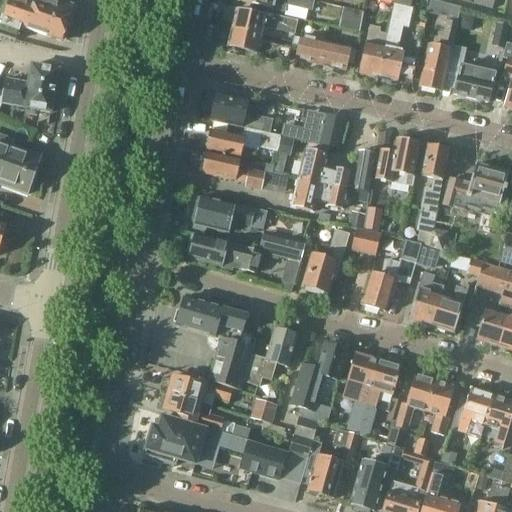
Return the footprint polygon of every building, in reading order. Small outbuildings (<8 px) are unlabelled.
[(51,0),(0,0),(0,36),(16,42),(20,28),(62,43),(74,8),(51,0)] [(312,1),(307,0),(306,0),(238,0),(238,3),(273,11),(283,13),(285,5),(305,10),(310,11),(312,1)] [(495,0),(485,0),(483,7),(493,10),(495,0)] [(385,49),(379,79),(397,83),(398,78),(413,81),(417,61),(403,58),(404,52),(398,51),(402,27),(408,28),(412,10),(394,6),(390,26),(388,37),(385,49)] [(347,11),(343,28),(359,31),(362,14),(347,11)] [(236,12),(232,31),(263,38),(265,29),(295,35),(298,24),(267,17),(266,19),(236,12)] [(473,17),(461,15),(459,22),(471,25),(473,17)] [(442,48),(430,46),(420,88),(443,93),(447,75),(453,48),(458,23),(448,21),(442,48)] [(361,76),(379,79),(385,49),(388,37),(379,36),(380,30),(371,28),(361,76)] [(291,54),(293,48),(286,46),(286,49),(262,44),(263,38),(232,31),(228,49),(259,55),(258,58),(273,61),(274,59),(289,62),(291,54)] [(298,63),(322,68),(326,44),(301,39),(301,42),(294,40),(294,42),(293,45),(293,48),(291,54),(299,55),(298,63)] [(326,44),(322,68),(346,73),(347,65),(354,66),(356,52),(350,51),(350,49),(326,44)] [(511,85),(506,109),(511,111),(511,45),(508,45),(504,60),(508,61),(503,79),(511,81),(511,85)] [(453,48),(447,75),(460,77),(462,68),(466,51),(453,48)] [(4,93),(2,105),(51,114),(59,71),(32,66),(29,85),(6,80),(4,93)] [(496,76),(462,68),(460,77),(455,96),(489,104),(496,76)] [(211,123),(261,133),(269,135),(272,123),(267,121),(245,117),(248,102),(236,99),(235,103),(217,99),(211,123)] [(345,121),(326,117),(322,138),(302,134),(300,143),(339,152),(345,121)] [(212,132),(207,154),(240,160),(242,148),(258,151),(259,148),(278,153),(281,139),(261,135),(260,137),(244,134),(243,139),(212,132)] [(281,138),(281,139),(278,153),(277,154),(290,157),(293,142),(281,138)] [(397,141),(394,155),(381,152),(376,180),(413,187),(421,146),(397,141)] [(0,186),(27,196),(41,158),(15,148),(13,148),(0,142),(0,186)] [(416,233),(420,233),(432,236),(442,182),(442,181),(447,152),(428,148),(422,178),(433,180),(431,191),(425,190),(421,209),(416,233)] [(307,152),(300,180),(347,191),(351,175),(336,171),(335,172),(333,171),(324,168),(327,157),(307,152)] [(360,153),(358,164),(354,185),(358,186),(357,193),(369,195),(375,156),(360,153)] [(240,160),(207,154),(203,175),(246,184),(246,188),(262,191),(265,175),(249,172),(248,174),(237,172),(240,160)] [(284,163),(276,161),(274,172),(282,174),(284,163)] [(466,209),(479,213),(480,210),(497,215),(508,175),(475,167),(470,188),(461,186),(462,184),(450,181),(443,206),(465,212),(466,209)] [(347,191),(300,180),(294,208),(313,213),(316,202),(327,205),(327,207),(343,210),(345,200),(347,195),(347,192),(347,191)] [(367,205),(369,195),(357,193),(347,191),(347,192),(347,195),(345,200),(367,205)] [(263,231),(267,214),(222,204),(220,205),(202,201),(199,211),(196,210),(193,222),(197,223),(196,226),(229,233),(231,223),(263,231)] [(368,210),(364,231),(378,233),(381,212),(368,210)] [(319,215),(318,222),(329,225),(330,217),(319,215)] [(352,215),(349,228),(361,231),(364,218),(352,215)] [(356,231),(351,252),(376,257),(380,236),(356,231)] [(336,249),(332,262),(312,256),(303,288),(306,289),(305,292),(315,295),(316,292),(328,295),(332,279),(336,280),(349,236),(336,232),(332,248),(336,249)] [(264,233),(259,253),(260,253),(300,263),(305,243),(264,233)] [(511,237),(508,236),(501,264),(511,266),(511,237)] [(190,244),(187,255),(190,256),(189,259),(221,267),(221,269),(232,272),(233,269),(255,274),(260,253),(259,253),(227,245),(195,237),(193,245),(190,244)] [(400,262),(415,267),(420,249),(417,248),(405,244),(400,262)] [(287,261),(286,267),(298,270),(300,264),(287,261)] [(390,298),(394,299),(398,283),(395,282),(400,265),(388,262),(383,279),(372,276),(363,307),(386,314),(390,298)] [(467,276),(479,279),(483,266),(471,262),(467,276)] [(476,342),(498,348),(511,303),(511,274),(483,266),(479,279),(476,288),(503,297),(501,304),(497,314),(486,311),(476,342)] [(432,328),(441,298),(444,289),(433,286),(435,278),(424,275),(410,322),(432,328)] [(282,282),(282,291),(292,294),(294,286),(282,282)] [(441,298),(432,328),(454,335),(468,289),(464,287),(463,291),(457,289),(453,301),(441,298)] [(209,383),(233,390),(241,392),(257,340),(241,336),(247,317),(184,299),(176,328),(221,340),(218,350),(209,383)] [(511,303),(498,348),(511,352),(511,303)] [(257,340),(241,392),(242,393),(244,383),(260,387),(263,379),(272,381),(277,364),(288,367),(297,336),(276,330),(267,360),(253,356),(257,340)] [(299,410),(313,414),(325,378),(339,382),(348,352),(325,345),(317,371),(311,369),(299,410)] [(354,406),(364,409),(378,362),(355,355),(347,383),(360,387),(354,406)] [(378,362),(364,409),(365,409),(357,435),(369,439),(371,430),(377,411),(376,411),(381,393),(393,397),(401,368),(378,362)] [(387,447),(414,454),(418,441),(407,437),(416,410),(426,413),(435,383),(415,377),(406,406),(402,405),(397,423),(393,422),(387,447)] [(174,378),(169,395),(201,405),(203,396),(230,404),(233,390),(209,383),(208,384),(190,379),(189,383),(174,378)] [(455,389),(435,383),(426,413),(436,416),(431,433),(444,437),(449,419),(445,418),(455,389)] [(481,436),(484,428),(494,398),(471,391),(467,403),(458,433),(466,436),(468,432),(481,436)] [(198,414),(201,405),(169,395),(168,398),(164,397),(161,407),(165,408),(164,412),(180,417),(179,421),(206,429),(221,433),(232,436),(235,426),(224,423),(225,421),(198,414)] [(511,403),(494,398),(484,428),(499,432),(494,449),(503,451),(511,420),(511,403)] [(254,400),(249,419),(270,425),(276,406),(254,400)] [(460,401),(450,431),(458,433),(467,403),(460,401)] [(319,411),(315,423),(318,424),(328,427),(331,414),(319,411)] [(287,453),(232,436),(221,433),(206,429),(206,431),(162,418),(159,430),(153,428),(144,457),(177,467),(178,461),(196,466),(196,465),(213,470),(220,447),(245,455),(240,470),(279,481),(287,453)] [(288,453),(308,459),(318,424),(315,423),(298,418),(288,453)] [(376,432),(371,430),(369,439),(377,441),(379,437),(376,432)] [(346,435),(342,449),(355,453),(359,439),(346,435)] [(418,441),(414,454),(426,458),(429,444),(418,441)] [(381,458),(389,460),(392,449),(384,447),(381,458)] [(387,470),(397,473),(403,452),(393,449),(387,469),(387,470)] [(444,453),(441,466),(446,467),(452,469),(456,456),(444,453)] [(486,479),(499,482),(508,457),(494,453),(486,479)] [(511,458),(508,457),(499,482),(511,486),(511,480),(511,458)] [(317,458),(307,493),(335,500),(344,465),(317,458)] [(387,470),(387,469),(364,462),(351,505),(355,507),(354,510),(359,511),(369,511),(370,511),(373,511),(374,511),(379,495),(387,470)] [(458,511),(460,506),(437,499),(446,467),(435,464),(426,496),(428,497),(423,511),(458,511)] [(384,511),(417,511),(420,504),(422,505),(425,496),(431,476),(421,473),(416,490),(393,483),(384,511)] [(488,480),(480,477),(476,489),(484,492),(488,480)] [(476,511),(495,511),(502,489),(492,486),(488,502),(492,504),(490,508),(478,505),(476,511)] [(502,489),(495,511),(503,511),(500,511),(502,506),(505,507),(509,491),(502,489)]
